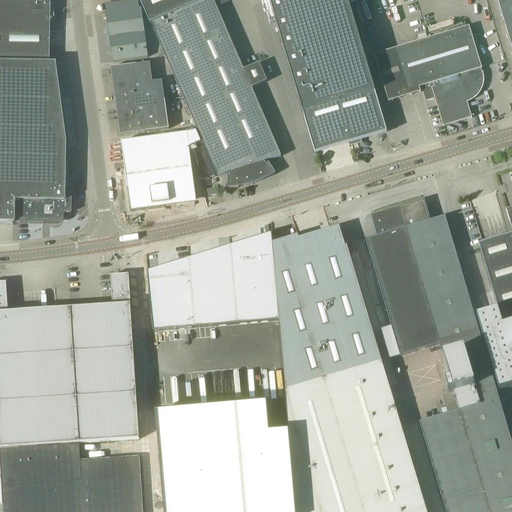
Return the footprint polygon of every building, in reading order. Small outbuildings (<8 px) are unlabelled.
[(0,0),(0,223),(12,224),(12,222),(18,223),(18,224),(42,224),(42,219),(49,219),(50,221),(51,222),(52,224),(54,224),(56,224),(58,223),(59,221),(59,219),(60,217),(60,214),(69,214),(70,194),(62,194),(63,144),(53,64),(47,63),(47,48),(48,30),(48,19),(52,19),(52,20),(52,19),(50,0),(0,0)] [(122,2),(106,4),(107,13),(137,9),(136,0),(122,2)] [(278,149),(251,88),(267,81),(259,63),(243,70),(212,0),(139,0),(150,24),(217,177),(230,172),(231,175),(228,176),(228,188),(229,188),(231,188),(232,188),(233,188),(234,188),(235,187),(237,187),(238,187),(239,187),(240,187),(241,187),(243,186),(244,186),(245,186),(246,186),(247,185),(248,185),(250,185),(251,184),(252,184),(253,184),(254,183),(255,183),(257,182),(258,182),(259,181),(260,181),(261,181),(262,180),(263,180),(264,179),(265,178),(267,178),(268,177),(269,177),(270,176),(271,176),(272,175),(273,174),(274,174),(275,173),(268,163),(266,164),(265,161),(281,156),(278,149)] [(347,0),(269,0),(303,113),(304,115),(303,115),(308,132),(314,151),(350,140),(383,131),(378,112),(380,111),(375,94),(374,94),(373,92),(375,92),(347,0)] [(511,0),(497,0),(511,48),(511,0)] [(141,8),(137,9),(107,13),(113,62),(147,57),(141,8)] [(481,74),(480,69),(482,68),(469,27),(374,55),(388,101),(387,101),(388,102),(423,91),(426,101),(435,98),(443,127),(471,118),(467,102),(471,99),(476,96),(478,94),(480,90),(482,85),(483,79),(482,73),(481,74)] [(131,105),(164,100),(162,81),(152,82),(150,63),(111,68),(115,102),(130,100),(131,105)] [(168,129),(164,100),(131,105),(130,100),(115,102),(120,136),(145,132),(168,129)] [(187,133),(121,142),(130,212),(160,208),(160,205),(194,200),(191,179),(193,178),(187,133)] [(215,188),(206,190),(208,197),(217,194),(215,188)] [(511,511),(511,447),(445,217),(429,221),(423,202),(372,216),(378,236),(365,240),(390,326),(389,326),(380,329),(388,359),(399,356),(438,344),(452,392),(441,395),(446,414),(419,422),(444,511),(511,511)] [(511,233),(479,244),(499,309),(476,316),(499,391),(511,387),(511,208),(506,210),(511,228),(511,233)] [(272,243),(279,321),(288,432),(295,511),(426,511),(346,246),(344,246),(339,228),(299,240),(297,235),(272,243)] [(272,234),(147,272),(152,332),(279,321),(272,243),(272,234)] [(0,448),(78,443),(139,439),(129,275),(111,276),(113,306),(8,313),(6,283),(0,283),(0,448)] [(267,404),(156,413),(164,511),(295,511),(288,432),(269,434),(267,404)] [(285,426),(283,409),(274,409),(275,427),(285,426)] [(72,511),(68,443),(0,448),(0,469),(2,505),(2,511),(72,511)]
